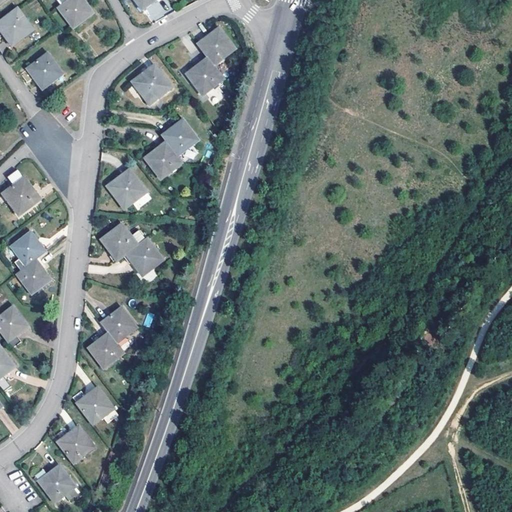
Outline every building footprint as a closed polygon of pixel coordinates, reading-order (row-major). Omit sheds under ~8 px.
[(82,3),(79,0),(72,0),(67,4),(68,4),(58,12),(73,32),(93,17),(82,3)] [(133,0),(141,11),(156,0),(133,0)] [(19,7),(0,20),(0,36),(0,37),(6,34),(15,46),(36,30),(19,7)] [(208,38),(198,46),(208,60),(210,64),(217,65),(234,51),(219,30),(208,38)] [(49,51),(23,71),(29,80),(35,76),(44,87),(64,72),(49,51)] [(196,67),(190,71),(205,93),(226,76),(217,65),(210,64),(208,60),(196,67)] [(175,87),(159,65),(146,74),(131,85),(137,94),(144,90),(153,102),(175,87)] [(174,126),(164,133),(170,141),(169,141),(179,154),(201,138),(187,117),(174,126)] [(178,155),(179,154),(169,141),(159,149),(149,156),(164,177),(185,163),(178,155)] [(134,168),(112,184),(127,206),(150,190),(134,168)] [(22,172),(13,178),(18,184),(6,193),(20,215),(42,199),(34,188),(22,172)] [(114,249),(121,259),(130,252),(142,243),(143,244),(152,237),(144,226),(134,233),(127,223),(106,238),(114,249)] [(14,247),(29,267),(39,259),(48,252),(40,241),(33,233),(14,247)] [(142,243),(130,252),(139,264),(146,274),(167,259),(152,237),(143,244),(142,243)] [(29,267),(18,275),(33,296),(54,280),(45,267),(39,259),(29,267)] [(149,283),(158,275),(153,269),(144,278),(149,283)] [(125,306),(105,321),(113,330),(112,331),(112,333),(121,343),(140,328),(125,306)] [(16,308),(0,319),(0,328),(15,349),(23,342),(19,336),(21,334),(29,328),(16,308)] [(144,325),(150,327),(154,314),(148,312),(144,325)] [(121,343),(112,333),(100,342),(93,347),(108,367),(127,353),(120,344),(121,343)] [(0,348),(0,387),(9,381),(5,375),(16,367),(2,348),(0,348)] [(85,392),(75,398),(96,424),(116,410),(101,389),(92,396),(89,398),(85,392)] [(64,429),(55,435),(75,461),(96,446),(82,426),(69,435),(64,429)] [(46,468),(38,474),(57,501),(78,486),(64,465),(51,475),(46,468)]
